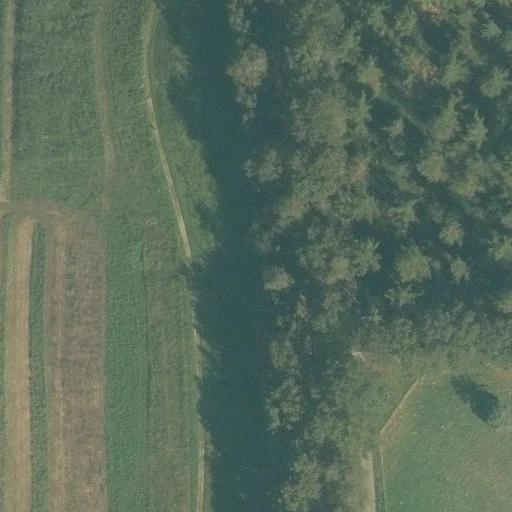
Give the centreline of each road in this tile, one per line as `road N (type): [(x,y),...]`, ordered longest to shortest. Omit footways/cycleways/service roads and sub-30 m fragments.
road 1 (track): [(303,375),(274,0)]
road 2 (track): [(327,0),(357,367)]
road 3 (track): [(511,344),(357,367)]
road 4 (track): [(357,367),(369,511)]
road 5 (track): [(316,511),(303,375)]
